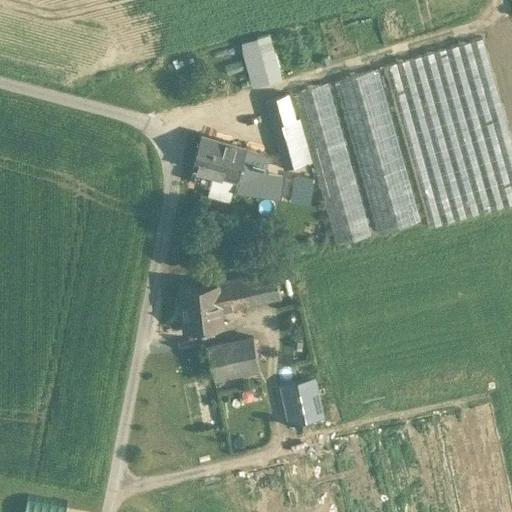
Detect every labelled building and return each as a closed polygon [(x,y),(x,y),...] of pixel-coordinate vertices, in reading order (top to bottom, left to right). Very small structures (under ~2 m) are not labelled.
[(235,40),(249,85),(280,75),(267,31),(235,40)] [(511,142),(483,39),(385,67),(429,223),(511,203),(511,142)] [(378,69),(335,81),(377,231),(421,219),(378,69)] [(329,83),(292,93),(299,118),(311,159),(334,243),(371,233),(329,83)] [(288,95),(266,101),(272,125),(294,119),(288,95)] [(294,119),(272,125),(284,167),(311,159),(299,118),(294,119)] [(232,144),(201,133),(191,164),(213,171),(207,191),(227,197),(230,189),(233,178),(234,178),(244,148),(232,144)] [(268,156),(244,148),(234,178),(233,178),(230,189),(279,197),(282,175),(262,173),(268,156)] [(312,178),(282,174),(282,175),(279,197),(296,199),(296,202),(309,204),(312,178)] [(226,198),(208,193),(205,202),(223,208),(226,198)] [(274,269),(215,282),(218,309),(280,297),(274,269)] [(214,283),(177,287),(179,304),(182,304),(185,329),(219,326),(218,309),(215,282),(214,283)] [(251,335),(207,344),(214,378),(258,369),(251,335)] [(258,369),(214,378),(230,452),(256,447),(243,384),(260,381),(258,369)] [(315,374),(278,383),(287,422),(295,420),(296,424),(303,423),(302,419),(324,414),(315,374)] [(210,379),(183,385),(198,459),(225,453),(210,379)] [(511,511),(511,502),(491,402),(440,412),(460,511),(511,511)] [(452,511),(432,414),(382,424),(400,511),(452,511)] [(393,511),(376,426),(331,435),(346,511),(393,511)] [(334,511),(322,454),(287,461),(297,511),(334,511)] [(291,511),(281,463),(246,470),(254,511),(291,511)] [(247,511),(239,471),(187,482),(192,511),(247,511)] [(23,492),(18,511),(61,511),(64,501),(23,492)]
